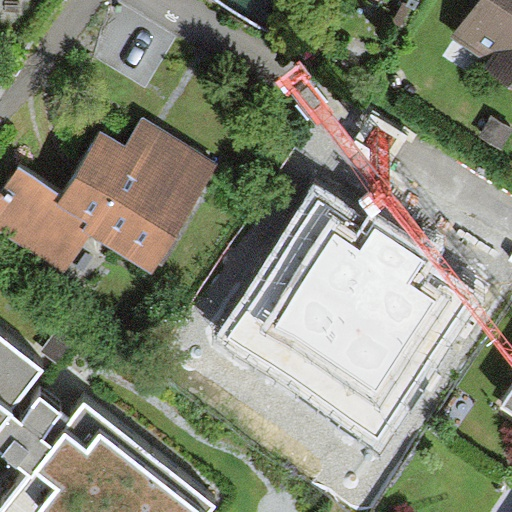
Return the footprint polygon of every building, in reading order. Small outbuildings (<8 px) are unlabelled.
[(511,59),(511,0),(483,0),(465,30),(511,59)] [(154,255),(215,151),(150,112),(137,132),(107,115),(69,180),(22,153),(0,190),(0,212),(73,256),(94,219),(154,255)] [(384,408),(427,331),(330,277),(287,353),(384,408)] [(0,424),(51,358),(0,319),(0,424)] [(511,377),(494,405),(511,416),(511,377)] [(205,511),(222,492),(85,383),(0,488),(0,511),(205,511)]
